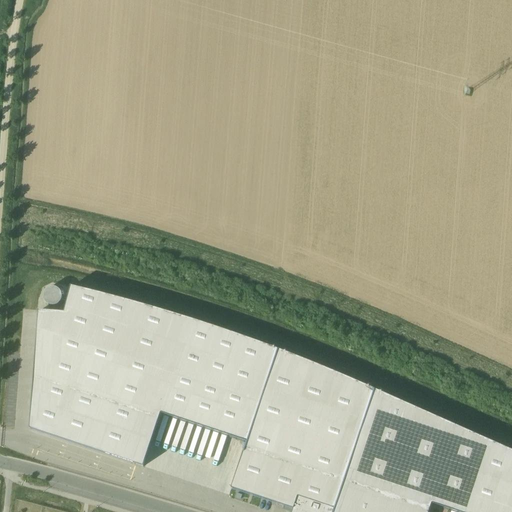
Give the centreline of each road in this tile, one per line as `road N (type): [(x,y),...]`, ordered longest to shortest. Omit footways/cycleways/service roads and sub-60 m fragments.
road 1 (unknown): [(19,442),(33,290),(61,280),(273,346),(511,446)]
road 2 (unclassified): [(23,0),(0,220)]
road 3 (unclassified): [(174,511),(11,464)]
